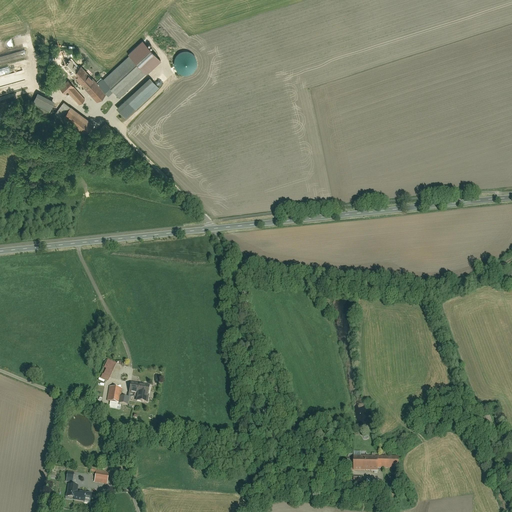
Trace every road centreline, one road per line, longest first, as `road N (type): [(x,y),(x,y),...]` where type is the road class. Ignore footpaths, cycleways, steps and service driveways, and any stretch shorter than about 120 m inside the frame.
road 1 (track): [(235,270),(434,296),(510,511)]
road 2 (tertiary): [(511,198),(213,229)]
road 3 (residential): [(213,229),(265,334),(297,444),(356,476)]
road 4 (residential): [(138,511),(102,412),(0,371)]
road 5 (tertiary): [(213,229),(0,252)]
road 6 (residential): [(89,103),(213,229)]
road 7 (track): [(77,244),(129,350),(128,381)]
